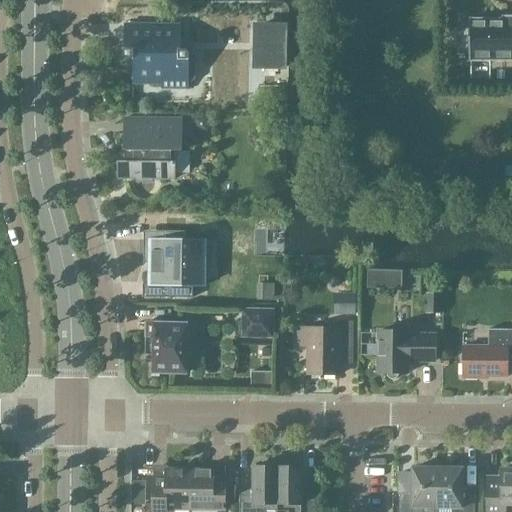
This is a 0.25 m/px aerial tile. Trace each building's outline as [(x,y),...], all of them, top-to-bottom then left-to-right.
[(511,58),(511,14),(503,15),(503,19),(468,19),(468,29),(462,29),(462,49),(468,49),(468,59),(511,58)] [(185,49),(183,49),(180,49),(180,25),(124,24),(123,54),(124,55),(124,56),(125,57),(126,58),(127,58),(128,58),(132,59),(132,83),(161,83),(161,88),(188,89),(188,81),(192,81),(195,79),(195,65),(192,63),(188,63),(188,54),(188,52),(187,51),(186,50),(185,49)] [(283,28),(257,27),(256,65),(282,65),(283,28)] [(182,119),(123,118),(123,161),(117,161),(116,178),(175,178),(175,151),(181,151),(182,119)] [(204,285),(202,257),(208,257),(208,240),(184,240),(184,231),(143,231),(143,263),(151,263),(150,283),(143,283),(142,297),(192,297),(192,285),(204,285)] [(441,314),(441,292),(425,292),(425,314),(441,314)] [(243,310),(242,336),(272,337),(273,310),(243,310)] [(337,328),(301,327),(301,346),(308,346),(308,374),(338,375),(338,363),(352,363),(353,321),(337,321),(337,328)] [(185,373),(186,323),(146,323),(145,354),(153,355),(153,372),(185,373)] [(511,357),(511,329),(488,329),(488,346),(462,346),(462,376),(508,376),(508,357),(511,357)] [(407,331),(378,331),(378,373),(386,373),(387,376),(389,378),(392,379),(395,379),(398,376),(399,373),(406,373),(406,360),(435,361),(435,335),(407,335),(407,331)] [(189,469),(189,509),(225,510),(225,466),(212,466),(212,470),(189,469)] [(277,511),(277,466),(253,466),(253,493),(239,492),(238,511),(264,511),(265,511),(277,511)] [(277,466),(277,511),(288,511),(314,511),(315,493),(301,493),(301,467),(277,466)] [(436,511),(437,507),(437,468),(412,468),(412,494),(399,494),(398,511),(436,511)] [(437,468),(437,507),(452,507),(451,511),(474,511),(474,495),(462,494),(462,468),(437,468)] [(511,511),(511,468),(501,469),(501,478),(487,477),(486,511),(511,511)] [(189,509),(189,469),(165,469),(165,481),(153,481),(152,511),(165,511),(166,509),(189,509)]
